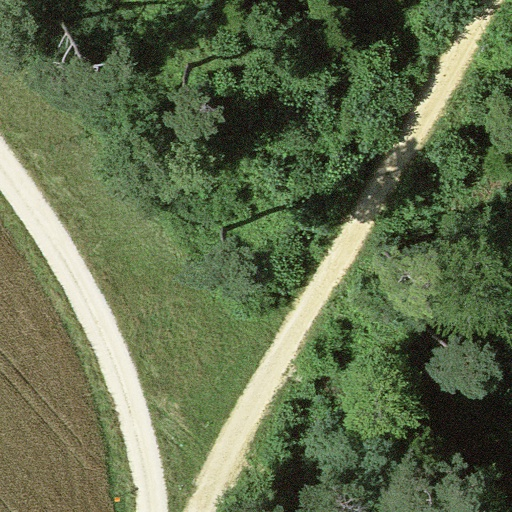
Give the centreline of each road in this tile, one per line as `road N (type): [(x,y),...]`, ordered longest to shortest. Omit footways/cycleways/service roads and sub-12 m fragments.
road 1 (track): [(200,511),(263,385),(492,0)]
road 2 (track): [(151,511),(130,398),(107,337),(0,159)]
